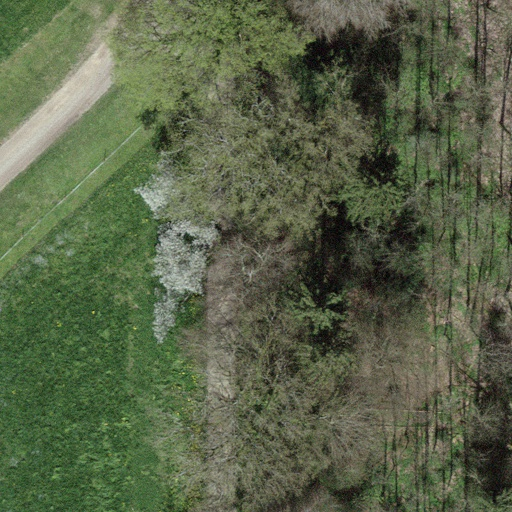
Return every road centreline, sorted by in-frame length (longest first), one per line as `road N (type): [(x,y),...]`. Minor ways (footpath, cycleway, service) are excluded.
road 1 (track): [(194,511),(175,0)]
road 2 (track): [(0,160),(156,0)]
